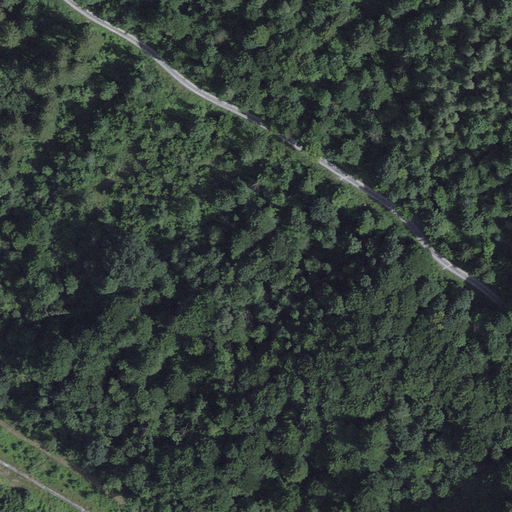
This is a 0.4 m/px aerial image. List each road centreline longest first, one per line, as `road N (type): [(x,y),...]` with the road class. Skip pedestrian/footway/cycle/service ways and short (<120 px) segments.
road 1 (track): [(511,317),(400,214),(69,0)]
road 2 (secondary): [(0,450),(110,511)]
